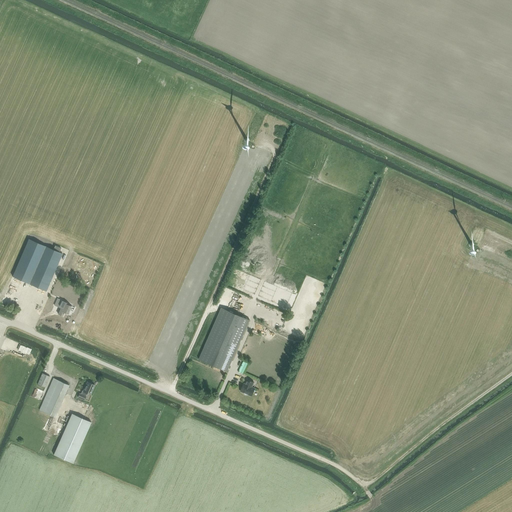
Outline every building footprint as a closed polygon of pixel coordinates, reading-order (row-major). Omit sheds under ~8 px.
[(30,239),(13,277),(46,291),(62,254),(59,252),(61,249),(55,246),(53,250),(30,239)] [(68,254),(64,263),(70,265),(73,257),(68,254)] [(57,298),(54,305),(61,308),(58,314),(59,314),(63,316),(63,314),(64,312),(68,314),(71,306),(68,304),(68,303),(62,300),(61,300),(57,298)] [(250,320),(221,307),(199,359),(213,365),(213,366),(227,372),(230,366),(250,320)] [(50,376),(44,374),(42,373),(37,384),(45,388),(50,376)] [(54,378),(40,410),(55,417),(69,385),(54,378)] [(254,382),(247,380),(245,384),(244,383),(240,391),(244,393),(245,394),(246,395),(247,395),(248,394),(251,396),(255,388),(252,387),(254,382)] [(80,393),(78,397),(85,400),(86,396),(87,393),(90,395),(93,389),(95,385),(94,385),(94,383),(92,383),(91,383),(88,382),(87,386),(86,385),(83,391),(81,394),(80,393)] [(92,422),(72,413),(54,455),(73,463),(92,422)] [(308,473),(289,511),(294,511),(312,475),(308,473)]
